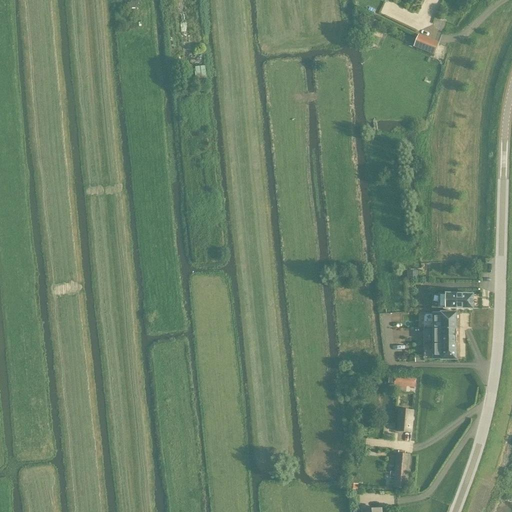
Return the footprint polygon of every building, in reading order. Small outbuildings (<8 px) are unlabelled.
[(413,47),(434,55),(439,43),(418,34),(413,47)] [(195,87),(205,86),(204,83),(207,83),(207,77),(194,78),(195,87)] [(432,309),(446,309),(473,310),(473,295),(446,295),(432,295),(432,309)] [(423,313),(423,329),(457,329),(457,313),(442,313),(423,313)] [(423,329),(423,344),(457,345),(457,329),(423,329)] [(406,343),(394,343),(394,353),(406,353),(406,343)] [(424,360),(437,360),(441,360),(441,361),(457,361),(457,345),(423,344),(423,356),(415,356),(415,362),(424,362),(424,360)] [(394,386),(416,388),(417,375),(395,373),(394,386)] [(400,411),(398,432),(412,433),(413,412),(400,411)] [(407,489),(410,455),(398,455),(397,473),(391,472),(391,479),(396,479),(396,488),(407,489)]
